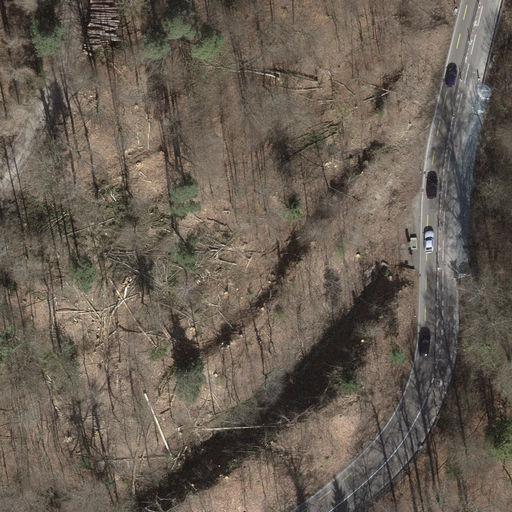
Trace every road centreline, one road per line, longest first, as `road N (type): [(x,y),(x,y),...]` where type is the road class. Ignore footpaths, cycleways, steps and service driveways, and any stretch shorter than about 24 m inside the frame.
road 1 (secondary): [(482,0),(444,173),(432,373),(396,446),(325,511)]
road 2 (track): [(0,191),(45,129),(71,0)]
